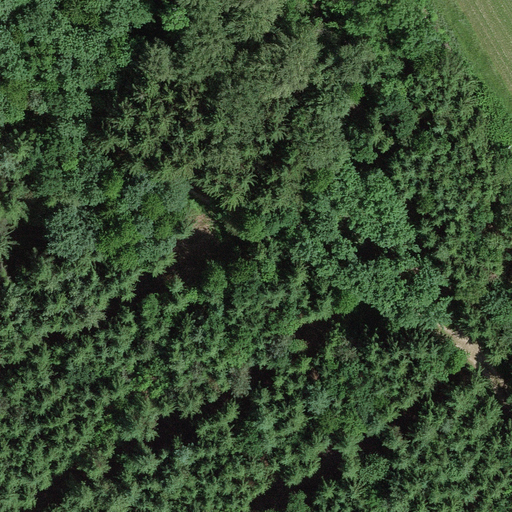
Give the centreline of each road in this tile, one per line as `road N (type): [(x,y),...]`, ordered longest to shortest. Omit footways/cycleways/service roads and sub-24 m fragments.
road 1 (track): [(511,400),(461,345),(330,260),(0,93)]
road 2 (track): [(461,345),(325,0)]
